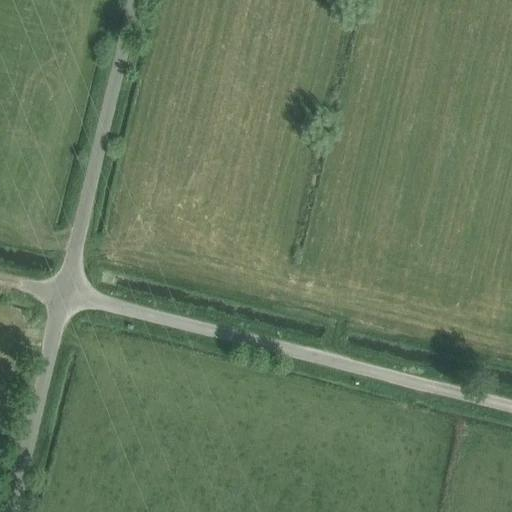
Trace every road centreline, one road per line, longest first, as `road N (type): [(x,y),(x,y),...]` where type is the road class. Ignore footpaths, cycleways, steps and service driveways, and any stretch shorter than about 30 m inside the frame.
road 1 (unclassified): [(511,398),(58,285)]
road 2 (unclassified): [(58,285),(132,0)]
road 3 (unclassified): [(2,511),(58,285)]
